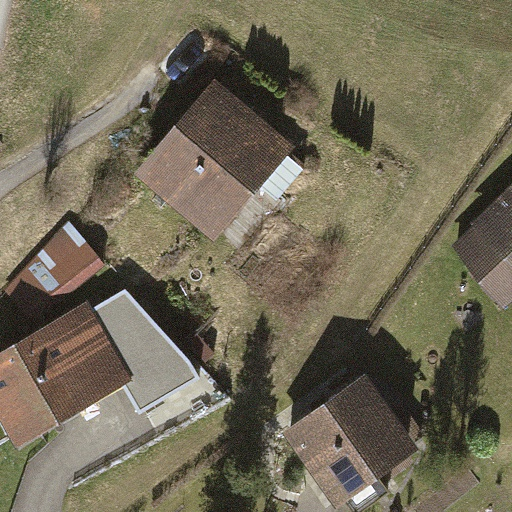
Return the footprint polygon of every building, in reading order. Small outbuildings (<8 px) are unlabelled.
[(193,31),(160,68),(181,87),(215,50),(193,31)] [(287,150),(215,88),(138,178),(210,239),(287,150)] [(511,190),(447,252),(504,311),(511,303),(511,190)] [(33,321),(108,264),(70,223),(8,292),(33,321)] [(128,294),(96,313),(137,381),(126,388),(144,411),(203,375),(128,294)] [(91,305),(0,360),(0,413),(23,450),(126,388),(137,381),(96,313),(91,305)] [(198,333),(183,346),(202,369),(217,356),(198,333)] [(334,511),(418,456),(416,452),(394,420),(367,380),(283,436),(334,511)] [(407,411),(394,420),(416,452),(429,444),(407,411)]
